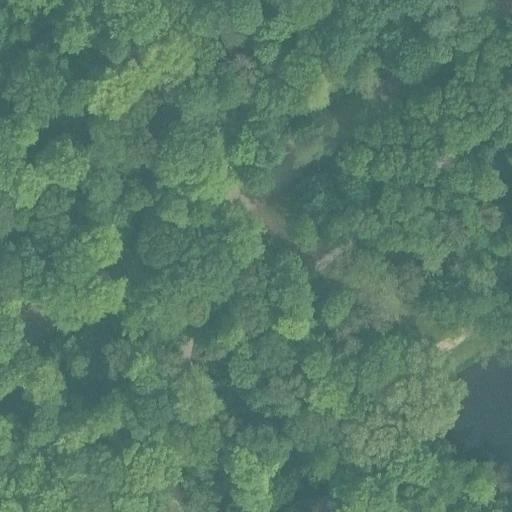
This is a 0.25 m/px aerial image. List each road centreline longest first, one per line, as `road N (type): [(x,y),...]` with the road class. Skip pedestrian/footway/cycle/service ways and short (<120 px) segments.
road 1 (unclassified): [(0,336),(241,196),(508,0)]
road 2 (unknown): [(52,511),(78,123),(96,86),(141,37),(199,0)]
